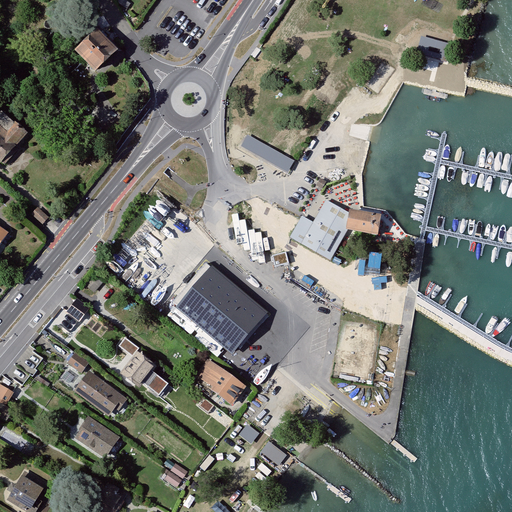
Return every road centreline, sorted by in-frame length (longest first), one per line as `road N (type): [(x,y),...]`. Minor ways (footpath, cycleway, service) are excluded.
road 1 (primary): [(0,325),(125,176)]
road 2 (unclassified): [(223,243),(214,226),(219,183),(207,119)]
